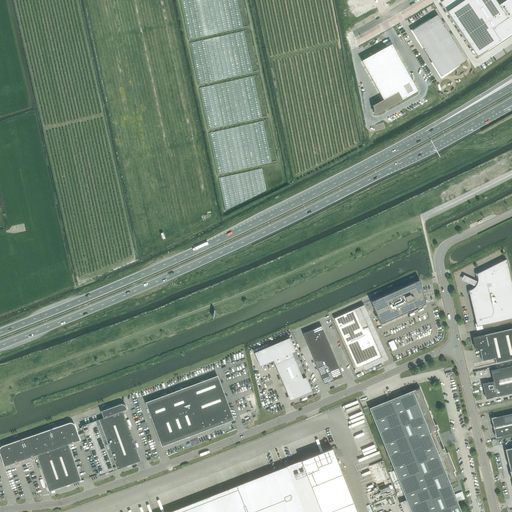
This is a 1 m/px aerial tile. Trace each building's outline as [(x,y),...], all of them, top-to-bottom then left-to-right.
[(444,0),(441,2),(477,56),(487,50),(488,50),(488,49),(501,40),(501,39),(511,31),(511,0),(508,0),(500,6),(495,0),(444,0)] [(433,64),(441,77),(458,66),(456,63),(465,58),(438,14),(416,28),(417,29),(416,34),(414,35),(433,64)] [(392,44),(361,61),(383,99),(382,100),(378,102),(375,104),(379,113),(386,109),(392,106),(419,91),(392,44)] [(511,318),(511,284),(506,259),(503,261),(502,259),(491,265),(491,267),(480,272),(479,271),(475,274),(476,275),(476,276),(476,277),(477,278),(477,279),(478,279),(478,280),(478,281),(478,282),(477,282),(477,283),(476,283),(476,284),(476,285),(476,286),(475,287),(474,287),(474,288),(473,287),(472,288),(471,288),(470,289),(469,289),(468,289),(468,294),(470,294),(476,323),(477,326),(482,325),(511,318)] [(411,310),(411,311),(418,308),(417,307),(425,304),(420,280),(371,302),(381,324),(411,310)] [(356,368),(381,357),(367,326),(367,325),(366,324),(365,323),(364,323),(363,323),(361,324),(354,309),(334,318),(356,368)] [(311,351),(314,359),(317,366),(320,374),(324,383),(333,379),(342,375),(339,366),(335,358),(332,351),(329,344),(325,334),(321,324),(303,332),(307,342),(311,351)] [(511,328),(473,337),(476,349),(480,348),(482,361),(495,358),(496,363),(511,359),(511,328)] [(290,338),(254,353),(260,366),(265,364),(266,364),(269,363),(274,361),(284,386),(303,379),(298,367),(302,366),(295,351),(296,351),(290,338)] [(394,340),(388,343),(392,351),(397,348),(394,340)] [(484,384),(487,399),(497,396),(497,397),(511,393),(511,365),(491,370),(493,382),(484,384)] [(175,393),(175,392),(174,392),(174,393),(163,397),(162,396),(159,397),(159,398),(147,403),(147,402),(146,402),(163,446),(164,446),(163,445),(232,419),(233,420),(217,376),(216,376),(217,377),(205,381),(204,380),(201,382),(201,383),(190,387),(190,386),(189,386),(189,387),(189,388),(189,389),(188,390),(188,391),(187,392),(186,393),(185,394),(182,394),(181,395),(180,395),(179,395),(178,394),(177,394),(176,393),(175,393)] [(437,430),(438,429),(437,424),(435,425),(431,416),(432,415),(430,411),(429,411),(420,388),(369,408),(411,511),(461,511),(450,484),(457,481),(455,476),(453,471),(455,471),(448,452),(446,453),(444,448),(442,449),(437,435),(439,435),(437,430)] [(104,418),(82,426),(100,476),(114,470),(110,459),(113,458),(117,469),(141,461),(123,411),(127,410),(126,407),(126,406),(125,405),(124,405),(123,404),(121,404),(120,404),(108,409),(108,408),(101,411),(104,418)] [(491,418),(496,437),(500,436),(511,433),(511,413),(496,417),(491,418)] [(15,442),(3,446),(2,446),(1,447),(0,448),(0,453),(2,459),(4,467),(5,467),(5,466),(37,455),(49,491),(81,480),(69,444),(80,440),(80,441),(77,431),(75,426),(75,425),(74,424),(73,423),(72,423),(70,423),(69,423),(57,427),(50,429),(22,439),(15,442)] [(357,447),(376,442),(371,425),(370,426),(370,429),(367,430),(367,428),(363,429),(362,425),(352,428),(357,447)] [(287,466),(169,511),(357,511),(341,471),(340,466),(333,448),(287,466)] [(462,492),(455,494),(458,502),(465,499),(462,492)] [(143,499),(103,511),(142,511),(149,510),(147,503),(144,504),(143,499)]
